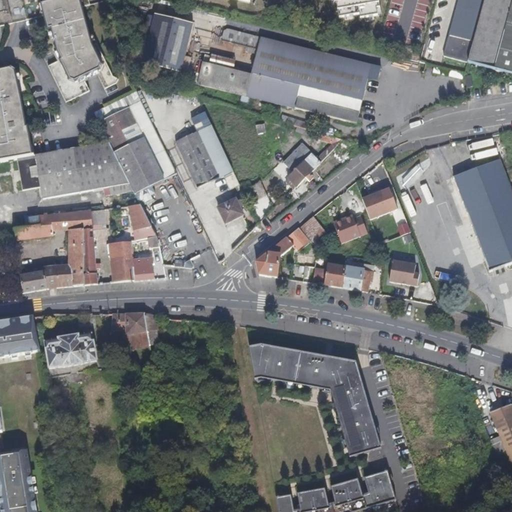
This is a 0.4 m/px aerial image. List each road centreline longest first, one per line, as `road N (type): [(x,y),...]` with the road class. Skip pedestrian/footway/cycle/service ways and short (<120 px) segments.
road 1 (tertiary): [(511,361),(381,322),(259,302)]
road 2 (residential): [(237,270),(408,137)]
road 3 (tertiary): [(183,297),(13,309)]
road 4 (unknown): [(0,62),(36,68),(63,121),(61,137),(30,142)]
